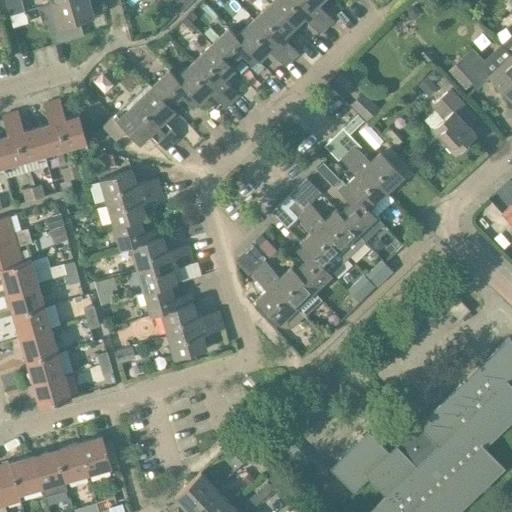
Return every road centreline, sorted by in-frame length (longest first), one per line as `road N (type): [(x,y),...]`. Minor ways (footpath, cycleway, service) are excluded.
road 1 (residential): [(107,400),(245,361),(208,180),(380,16)]
road 2 (residential): [(511,151),(435,218),(511,292)]
